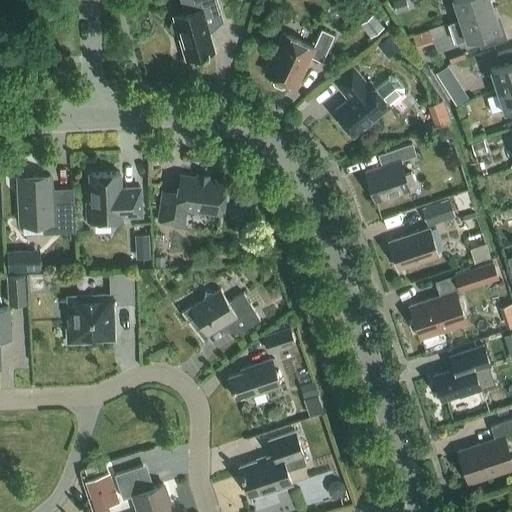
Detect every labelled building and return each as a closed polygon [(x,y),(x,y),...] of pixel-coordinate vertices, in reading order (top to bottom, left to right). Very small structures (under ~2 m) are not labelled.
[(204,15),(220,10),(216,0),(180,0),(184,12),(173,15),(174,18),(172,19),(169,24),(171,30),(176,32),(178,32),(185,58),(214,49),(204,15)] [(393,0),(397,12),(409,8),(405,0),(393,0)] [(453,0),(459,17),(493,6),(490,0),(453,0)] [(459,17),(460,19),(449,23),(456,42),(476,35),(480,47),(504,39),(499,22),(498,22),(493,6),(459,17)] [(360,23),(370,36),(383,26),(373,13),(360,23)] [(274,55),(266,72),(272,75),(272,76),(273,79),(283,84),(287,83),(287,82),(293,85),(301,68),(303,69),(309,55),(321,60),(333,34),(321,28),(313,45),(283,31),(272,54),(274,55)] [(402,45),(391,31),(376,43),(388,57),(402,45)] [(490,68),(497,89),(511,83),(511,47),(496,52),(500,64),(490,68)] [(390,104),(389,103),(404,91),(403,86),(395,76),(391,75),(376,87),(370,79),(367,82),(353,65),(334,80),(348,97),(333,110),(353,135),(390,104)] [(511,83),(497,89),(504,110),(511,107),(511,83)] [(458,86),(448,92),(454,102),(464,97),(458,86)] [(442,95),(427,101),(436,124),(451,118),(442,95)] [(484,139),(471,143),(474,153),(487,150),(484,139)] [(375,199),(409,188),(408,185),(415,183),(411,172),(404,174),(399,159),(415,154),(412,142),(385,151),(389,162),(365,170),(375,199)] [(119,171),(89,172),(90,202),(86,202),(87,220),(121,219),(121,215),(141,214),(140,186),(120,187),(119,171)] [(51,203),(50,174),(17,175),(20,222),(42,221),(43,232),(75,230),(73,202),(51,203)] [(225,181),(180,174),(177,191),(163,189),(158,219),(182,223),(185,207),(220,212),(222,200),(223,200),(228,197),(228,191),(225,187),(224,187),(225,181)] [(422,206),(428,225),(455,215),(449,197),(422,206)] [(398,267),(438,254),(429,226),(388,240),(398,267)] [(150,255),(149,232),(136,232),(137,256),(150,255)] [(29,249),(7,250),(8,271),(41,269),(40,255),(29,256),(29,249)] [(493,260),(453,274),(459,290),(499,277),(493,260)] [(110,293),(70,295),(71,318),(68,318),(69,326),(67,326),(67,341),(90,340),(90,338),(113,337),(112,302),(133,301),(131,271),(109,272),(110,293)] [(6,275),(8,303),(27,302),(25,273),(6,275)] [(45,274),(30,275),(31,292),(46,291),(45,274)] [(220,287),(213,291),(183,310),(182,309),(180,310),(202,338),(203,337),(202,336),(228,320),(235,332),(259,318),(243,291),(228,300),(220,287)] [(465,321),(454,290),(410,305),(420,336),(465,321)] [(0,337),(10,337),(9,307),(0,306),(0,337)] [(263,334),(269,351),(296,342),(290,325),(263,334)] [(451,354),(455,366),(432,373),(441,398),(464,390),(465,392),(480,387),(474,369),(489,364),(483,344),(451,354)] [(250,394),(280,384),(270,357),(241,367),(242,370),(227,375),(235,396),(249,391),(250,394)] [(308,412),(323,408),(317,385),(302,389),(308,412)] [(511,462),(503,435),(511,432),(511,416),(490,424),(494,438),(458,449),(468,481),(511,466),(511,462)] [(287,469),(305,463),(302,454),(303,453),(294,429),(268,438),(273,453),(239,465),(249,495),(274,487),(275,489),(292,483),(287,469)] [(132,494),(137,511),(172,511),(163,483),(150,487),(142,464),(114,473),(122,497),(132,494)] [(93,507),(118,499),(110,473),(85,481),(93,507)]
